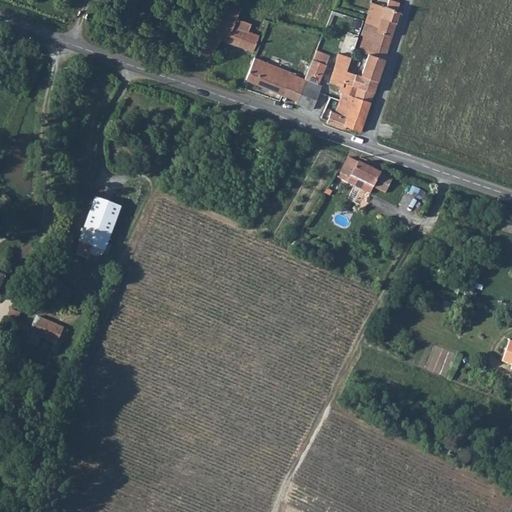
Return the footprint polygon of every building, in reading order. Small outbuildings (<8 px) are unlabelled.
[(226,0),(207,42),(215,48),(221,39),(254,51),(259,37),(249,31),(251,24),(243,20),(246,10),(226,0)] [(373,3),(367,22),(378,27),(378,31),(393,35),(403,5),(390,1),(388,8),(373,3)] [(364,35),(363,38),(389,47),(393,35),(378,31),(378,27),(367,22),(363,33),(364,35)] [(363,38),(359,50),(369,54),(385,59),(389,47),(363,38)] [(207,42),(200,53),(210,58),(215,48),(207,42)] [(369,54),(362,77),(378,82),(385,59),(369,54)] [(341,92),(343,93),(356,97),(359,88),(375,93),(378,82),(362,77),(352,74),(348,72),(351,62),(352,58),(340,55),(331,83),(342,87),(341,92)] [(256,57),(247,80),(286,96),(283,106),(294,109),(297,103),(306,79),(292,74),(292,72),(256,57)] [(305,69),(309,70),(313,61),(302,57),(300,63),(304,65),(305,62),(307,63),(305,69)] [(327,64),(314,59),(313,61),(309,70),(306,79),(319,84),(327,64)] [(306,79),(297,103),(314,110),(323,86),(319,84),(306,79)] [(332,110),(328,121),(328,123),(346,129),(347,127),(362,132),(375,93),(359,88),(356,97),(343,93),(338,108),(337,113),(332,110)] [(348,157),(347,157),(339,172),(343,175),(340,179),(352,185),(356,179),(366,184),(363,191),(369,194),(372,187),(379,172),(348,157)] [(379,172),(372,187),(385,193),(391,179),(379,172)] [(95,195),(81,239),(83,240),(81,249),(90,252),(93,243),(106,247),(121,203),(95,195)] [(35,316),(28,333),(58,345),(65,327),(35,316)] [(511,340),(510,340),(502,360),(511,364),(511,368),(511,340)]
